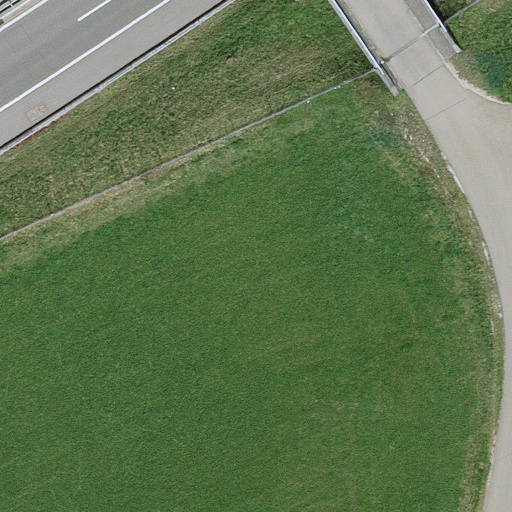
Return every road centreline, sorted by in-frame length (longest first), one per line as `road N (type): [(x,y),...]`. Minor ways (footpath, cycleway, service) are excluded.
road 1 (unclassified): [(399,53),(498,193),(511,282)]
road 2 (unclassified): [(511,350),(491,511)]
road 3 (motorway): [(0,71),(107,0)]
